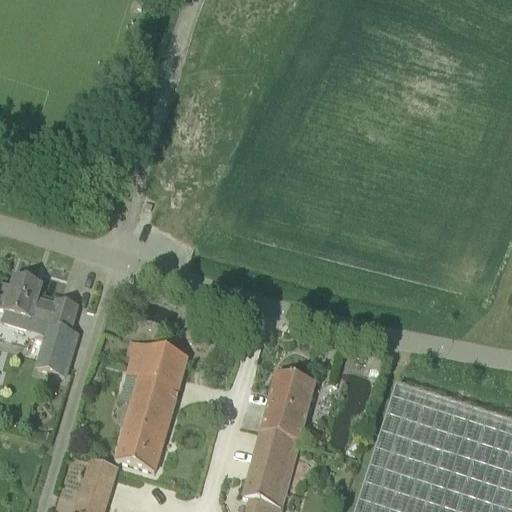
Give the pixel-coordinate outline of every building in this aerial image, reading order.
[(38,375),(65,382),(77,340),(69,338),(77,311),(57,306),(55,312),(36,306),(41,290),(16,283),(13,293),(3,290),(0,300),(0,314),(6,316),(2,327),(31,335),(33,328),(50,333),(38,375)] [(139,383),(116,467),(153,478),(187,363),(135,348),(126,380),(139,383)] [(298,448),(315,389),(277,378),(261,438),(298,448)] [(511,511),(511,427),(396,390),(357,511),(511,511)] [(251,506),(248,511),(280,511),(298,448),(261,438),(243,504),(251,506)] [(87,478),(113,486),(117,474),(91,466),(87,478)] [(104,511),(107,506),(81,498),(76,511),(104,511)]
